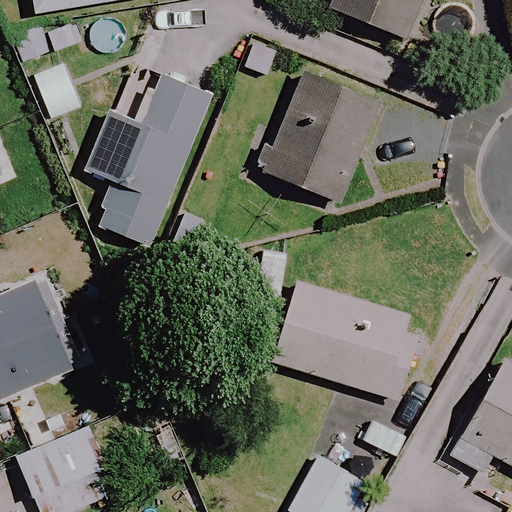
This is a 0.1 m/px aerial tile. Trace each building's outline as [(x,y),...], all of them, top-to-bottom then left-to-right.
[(27,0),(30,14),(138,0),(27,0)] [(419,0),(330,0),(326,11),(403,41),(419,0)] [(72,22),(41,38),(36,26),(8,40),(21,66),(49,52),(52,59),(83,43),(72,22)] [(76,111),(59,66),(29,77),(46,122),(76,111)] [(376,107),(300,77),(261,175),(337,205),(376,107)] [(138,131),(106,117),(82,172),(112,185),(93,228),(146,250),(209,101),(160,80),(138,131)] [(409,320),(294,286),(271,366),(394,402),(408,354),(400,351),(409,320)] [(511,368),(501,362),(447,457),(478,475),(488,457),(511,470),(511,368)] [(81,430),(13,456),(34,511),(78,511),(109,500),(81,430)] [(360,511),(373,489),(316,458),(286,511),(360,511)]
